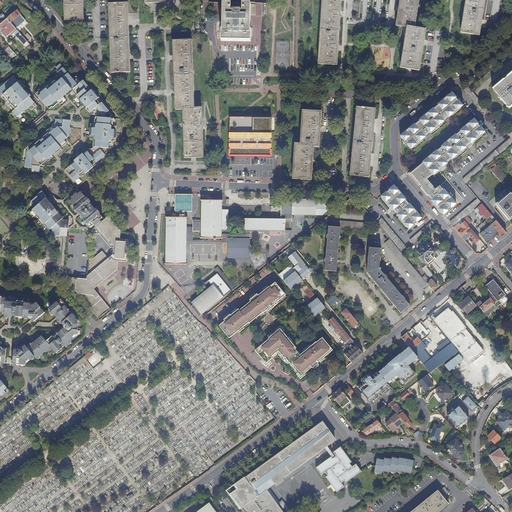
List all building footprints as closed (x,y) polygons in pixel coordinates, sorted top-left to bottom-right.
[(82,0),(65,0),(66,21),(71,21),(74,20),(77,20),(83,20),(83,1),(82,0)] [(323,0),(323,9),(327,9),(327,17),(323,17),(321,43),(325,43),(325,51),(320,51),(320,63),(337,65),(338,52),(333,52),(334,44),(338,44),(340,18),(336,18),(337,10),(341,10),(341,0),(323,0)] [(401,0),(401,5),(405,6),(404,14),(399,13),(397,25),(408,27),(407,36),(411,36),(410,45),(406,44),(402,67),(408,68),(408,63),(412,64),(412,66),(414,66),(414,69),(419,69),(423,47),(419,46),(420,38),(424,39),(426,30),(428,31),(429,27),(420,26),(419,29),(414,28),(416,16),(412,15),(414,7),(418,8),(418,0),(401,0)] [(467,24),(463,23),(462,32),(479,35),(481,26),(477,26),(478,17),(482,18),(485,1),(481,0),(480,0),(467,0),(465,15),(469,16),(467,24)] [(222,42),(251,42),(251,32),(250,32),(250,25),(250,6),(243,6),(243,13),(231,13),(231,5),(224,5),(223,24),(223,34),(222,34),(222,42)] [(112,45),(112,48),(113,72),(113,73),(129,73),(128,48),(128,27),(127,13),(127,6),(110,6),(112,45)] [(17,11),(7,19),(16,29),(25,21),(17,11)] [(24,46),(27,42),(16,29),(7,19),(5,17),(4,18),(6,21),(0,25),(0,28),(1,31),(0,31),(6,38),(3,41),(6,43),(15,35),(24,46)] [(189,109),(193,105),(191,42),(173,43),(174,58),(174,61),(174,75),(175,78),(175,89),(175,92),(175,95),(176,109),(184,109),(189,109)] [(10,56),(14,53),(9,47),(5,51),(10,56)] [(119,149),(121,119),(117,114),(108,103),(95,88),(93,87),(91,88),(83,79),(81,81),(79,79),(76,76),(73,79),(63,67),(57,72),(58,73),(38,90),(39,91),(36,94),(38,96),(39,98),(49,109),(51,107),(52,108),(58,103),(60,105),(66,100),(63,97),(71,90),(76,95),(75,96),(89,113),(90,113),(92,115),(94,115),(95,116),(94,117),(94,123),(90,123),(90,127),(89,127),(89,135),(89,139),(93,140),(92,146),(93,147),(91,149),(90,148),(83,153),(82,152),(73,160),(74,161),(65,170),(70,176),(78,185),(119,149)] [(511,75),(494,91),(509,108),(511,105),(511,75)] [(19,82),(14,76),(0,87),(0,95),(14,111),(13,112),(18,118),(29,108),(31,110),(37,106),(23,88),(25,86),(20,81),(19,82)] [(490,112),(468,86),(463,90),(485,116),(490,112)] [(414,146),(414,147),(423,139),(422,139),(424,137),(425,138),(426,137),(425,136),(448,117),(449,118),(450,116),(449,115),(451,114),(452,115),(460,108),(460,107),(463,104),(459,101),(458,101),(455,97),(456,97),(453,93),(450,96),(449,95),(438,104),(439,106),(435,109),(434,109),(420,121),(420,122),(416,125),(415,124),(403,134),(404,135),(401,137),(404,141),(405,140),(408,144),(407,145),(410,148),(414,146)] [(367,164),(370,164),(371,156),(368,156),(368,150),(371,150),(373,136),(370,136),(370,130),(373,130),(374,122),(371,122),(372,116),(375,116),(375,114),(375,110),(358,108),(357,121),(361,121),(360,129),(356,129),(353,154),(358,155),(357,163),(353,162),(351,175),(369,177),(369,170),(366,170),(367,164)] [(201,109),(188,110),(184,113),(184,122),(188,122),(189,130),(185,130),(186,157),(191,157),(191,153),(194,153),(194,155),(196,155),(196,157),(203,157),(202,151),(202,150),(202,149),(202,139),(202,138),(202,137),(202,130),(198,130),(197,122),(202,122),(201,116),(201,109)] [(307,132),(302,131),(302,145),(296,144),(295,157),(299,158),(299,166),(294,166),(294,170),(293,178),(312,180),(312,167),(308,167),(309,159),(313,159),(314,146),(319,146),(320,133),(316,132),(317,124),(321,125),(322,112),(304,111),(303,123),(307,124),(307,132)] [(70,120),(55,118),(54,123),(23,149),(23,160),(24,160),(24,167),(31,168),(31,172),(39,172),(40,166),(61,148),(67,143),(65,140),(69,136),(70,120)] [(272,119),(230,118),(229,150),(228,150),(228,154),(228,158),(273,158),(273,151),(272,151),(272,119)] [(443,215),(444,215),(457,204),(456,203),(455,204),(454,202),(454,201),(455,201),(447,192),(446,194),(440,186),(436,190),(427,180),(439,170),(440,171),(448,164),(447,162),(451,158),(452,159),(466,147),(466,146),(470,143),(471,144),(483,134),(482,133),(485,131),(482,127),(481,128),(477,124),(478,123),(475,119),(472,122),(472,121),(463,128),(464,129),(462,130),(461,130),(460,131),(461,132),(438,151),(437,150),(436,151),(436,152),(435,153),(434,153),(428,158),(429,159),(422,164),(415,170),(414,169),(408,174),(411,177),(412,176),(422,188),(421,188),(428,197),(429,195),(433,200),(431,201),(432,202),(433,201),(435,203),(434,204),(441,213),(442,212),(443,213),(442,214),(443,215)] [(501,155),(511,145),(511,138),(511,137),(464,179),(468,184),(495,160),(501,155)] [(492,170),(501,181),(506,177),(497,166),(492,170)] [(420,216),(412,207),(412,208),(409,205),(405,201),(407,200),(397,188),(396,189),(394,186),(390,190),(390,191),(387,194),(386,193),(382,196),(384,199),(384,200),(391,208),(392,208),(393,209),(392,210),(393,211),(394,211),(398,215),(400,218),(399,218),(407,227),(408,226),(410,229),(413,226),(413,225),(417,222),(418,223),(421,219),(419,217),(420,216)] [(67,238),(67,233),(68,230),(69,222),(62,221),(62,220),(58,214),(59,213),(54,207),(53,208),(51,205),(52,204),(47,199),(48,198),(42,192),(36,197),(37,197),(31,203),(35,208),(30,213),(35,218),(36,218),(38,220),(37,221),(42,227),(44,226),(48,231),(51,229),(52,230),(52,236),(67,238)] [(87,199),(81,193),(79,195),(77,193),(71,198),(73,200),(70,203),(76,209),(75,210),(78,214),(79,213),(85,220),(84,221),(88,225),(89,225),(91,228),(94,226),(96,228),(102,223),(100,221),(103,218),(100,215),(101,214),(97,210),(96,211),(90,204),(91,203),(88,199),(87,199)] [(509,220),(511,216),(511,194),(497,205),(509,220)] [(193,212),(194,195),(177,195),(176,212),(193,212)] [(455,227),(457,225),(464,219),(467,216),(475,210),(482,204),(478,199),(451,222),(455,227)] [(282,204),(282,210),(282,219),(244,219),(244,230),(286,231),(286,230),(286,222),(292,222),(292,217),(292,215),(323,216),(329,210),(321,200),(282,200),(282,204)] [(201,232),(201,238),(209,238),(228,238),(228,259),(250,259),(250,234),(222,234),(223,229),(229,230),(229,210),(223,209),(223,201),(202,201),(201,227),(201,232)] [(487,219),(492,216),(482,204),(475,210),(481,218),(484,215),(487,219)] [(464,219),(468,225),(472,222),(467,216),(464,219)] [(105,244),(121,231),(109,217),(102,223),(96,228),(94,230),(105,244)] [(295,217),(292,217),(292,222),(292,230),(286,230),(286,231),(286,233),(294,233),(295,217)] [(166,218),(166,231),(187,231),(187,227),(187,218),(166,218)] [(499,233),(502,237),(506,233),(494,218),(492,220),(494,222),(489,227),(485,222),(479,227),(483,232),(481,235),(488,243),(492,239),(499,233)] [(367,230),(367,224),(331,221),(330,227),(328,227),(325,271),(337,272),(338,261),(340,228),(367,230)] [(420,241),(437,227),(433,221),(411,240),(415,245),(420,241)] [(390,239),(404,255),(409,250),(385,222),(380,226),(390,239)] [(454,228),(462,237),(467,233),(476,243),(480,240),(468,226),(462,232),(457,225),(455,227),(454,228)] [(187,231),(166,231),(166,253),(187,253),(187,243),(204,243),(203,256),(218,274),(232,291),(235,288),(209,255),(209,238),(201,238),(201,241),(193,240),(193,232),(193,227),(187,227),(187,231)] [(198,227),(193,227),(193,232),(193,240),(201,241),(201,238),(201,232),(198,232),(198,227)] [(76,290),(99,320),(105,314),(97,305),(102,300),(94,290),(117,270),(118,262),(127,263),(128,254),(125,254),(126,250),(128,250),(129,241),(120,240),(121,232),(121,231),(105,244),(110,249),(112,249),(110,258),(107,260),(101,253),(92,259),(89,259),(87,279),(77,278),(76,290)] [(429,285),(423,277),(411,264),(404,255),(390,239),(385,244),(423,289),(429,285)] [(421,242),(420,241),(415,245),(411,248),(412,250),(421,242)] [(480,241),(475,245),(479,250),(485,246),(480,241)] [(419,258),(426,266),(427,267),(435,261),(434,259),(431,255),(434,252),(428,245),(419,253),(422,256),(419,258)] [(401,313),(411,305),(380,269),(381,249),(369,248),(367,273),(401,313)] [(187,253),(166,253),(166,264),(186,264),(187,253)] [(295,266),(293,268),(297,274),(302,280),(310,273),(309,272),(310,271),(295,253),(288,258),(295,266)] [(290,265),(279,275),(287,284),(292,291),(303,281),(302,280),(297,274),(293,268),(290,265)] [(430,278),(433,275),(427,267),(426,266),(423,269),(430,278)] [(232,291),(218,274),(208,282),(212,286),(192,303),(202,315),(232,291)] [(432,289),(434,291),(438,287),(431,280),(429,281),(425,276),(423,277),(429,285),(429,286),(432,289)] [(493,281),(486,287),(491,293),(498,302),(500,304),(503,308),(510,301),(493,281)] [(230,315),(229,315),(235,322),(241,329),(243,327),(249,322),(262,311),(265,309),(266,311),(267,310),(276,303),(280,300),(279,298),(285,293),(275,282),(270,287),(269,287),(268,287),(264,291),(258,295),(257,294),(256,295),(251,299),(250,300),(251,301),(239,310),(238,309),(237,310),(233,314),(231,315),(230,315)] [(309,304),(318,314),(326,308),(309,288),(304,292),(313,301),(309,304)] [(498,302),(491,293),(487,296),(490,299),(483,305),(482,303),(478,306),(484,313),(485,312),(486,314),(484,316),(485,317),(496,308),(494,306),(495,305),(495,304),(498,302)] [(330,305),(338,299),(335,295),(327,302),(330,305)] [(0,311),(1,311),(1,313),(5,313),(4,317),(9,317),(10,317),(12,317),(12,316),(16,317),(23,318),(29,319),(30,320),(31,320),(32,320),(33,322),(34,322),(45,313),(43,310),(42,311),(40,309),(41,308),(37,303),(33,306),(30,306),(30,304),(25,304),(25,302),(17,302),(17,303),(6,302),(6,298),(2,298),(1,297),(0,297),(0,296),(0,311)] [(463,313),(465,315),(477,307),(469,297),(458,306),(463,313)] [(19,365),(26,366),(26,362),(28,360),(29,361),(34,357),(37,360),(42,355),(45,352),(46,353),(51,348),(56,354),(62,349),(64,346),(65,347),(71,342),(73,340),(72,338),(75,336),(77,336),(78,331),(77,331),(77,326),(78,326),(79,322),(77,321),(74,319),(75,317),(73,315),(72,315),(65,307),(66,306),(61,300),(49,310),(54,316),(54,315),(56,317),(57,318),(56,319),(58,320),(61,324),(62,324),(64,327),(64,329),(53,338),(52,337),(46,342),(42,337),(33,344),(32,344),(27,348),(25,346),(20,350),(19,350),(18,351),(14,351),(13,365),(16,365),(17,364),(19,364),(19,365)] [(97,305),(105,314),(110,310),(102,300),(97,305)] [(276,303),(267,310),(268,311),(277,304),(276,303)] [(306,307),(314,317),(318,314),(309,304),(306,307)] [(484,351),(449,306),(433,319),(452,344),(454,346),(459,352),(467,363),(484,351)] [(354,327),(359,323),(358,322),(347,309),(342,313),(354,327)] [(351,344),(354,342),(344,330),(328,310),(323,314),(347,342),(349,341),(351,344)] [(249,322),(250,323),(263,312),(262,311),(249,322)] [(229,315),(225,319),(224,320),(225,321),(234,332),(237,330),(238,331),(239,331),(241,329),(235,322),(229,315)] [(234,332),(225,321),(219,326),(228,337),(234,332)] [(271,348),(276,353),(277,353),(279,351),(282,355),(284,358),(285,358),(289,363),(290,364),(292,363),(296,369),(295,370),(298,373),(301,377),(304,374),(312,368),(312,369),(314,368),(318,364),(319,363),(318,363),(319,362),(324,358),(325,357),(324,356),(332,349),(322,338),(317,343),(316,342),(311,347),(304,352),(301,355),(299,356),(297,353),(298,352),(295,349),(296,349),(291,343),(288,338),(283,332),(280,329),(277,332),(272,335),(269,338),(268,338),(269,339),(266,342),(271,348)] [(407,333),(402,338),(410,347),(412,350),(419,344),(422,342),(418,337),(413,342),(411,340),(412,340),(407,333)] [(271,357),(276,353),(271,348),(266,342),(255,351),(256,351),(257,350),(264,358),(262,359),(263,361),(266,364),(270,361),(269,359),(271,357)] [(419,344),(412,350),(421,361),(431,373),(441,365),(459,352),(454,346),(452,344),(436,355),(440,359),(435,363),(419,344)] [(348,352),(355,360),(358,358),(364,353),(356,345),(348,352)] [(412,350),(410,347),(401,355),(400,354),(397,357),(398,357),(391,362),(388,365),(379,373),(388,383),(398,375),(405,384),(417,375),(412,369),(421,361),(412,350)] [(345,354),(352,363),(355,360),(348,352),(345,354)] [(372,375),(370,372),(362,379),(362,381),(363,382),(364,384),(365,383),(365,382),(372,376),(372,377),(373,376),(372,375)] [(375,374),(373,376),(386,391),(391,387),(388,383),(379,373),(379,372),(376,375),(375,374)] [(362,386),(359,388),(371,403),(386,391),(373,376),(372,377),(372,376),(365,382),(365,383),(364,384),(362,385),(362,386)] [(434,386),(427,376),(418,383),(420,386),(423,389),(425,392),(434,386)] [(453,394),(444,383),(434,390),(444,402),(453,394)] [(340,389),(332,395),(339,403),(347,397),(340,389)] [(404,400),(413,394),(410,389),(400,396),(401,398),(400,399),(396,403),(394,401),(389,405),(397,414),(404,423),(408,429),(413,425),(410,421),(410,420),(404,413),(397,405),(403,400),(403,401),(404,400)] [(387,393),(386,391),(371,403),(372,404),(375,403),(379,399),(385,394),(387,393)] [(473,412),(479,407),(469,396),(463,402),(473,412)] [(347,397),(339,403),(340,405),(348,399),(347,397)] [(447,415),(458,428),(469,418),(459,406),(455,409),(454,408),(451,411),(451,412),(447,415)] [(511,425),(511,424),(511,417),(506,412),(496,423),(505,432),(508,428),(509,429),(510,429),(511,428),(511,427),(511,425)] [(404,423),(397,414),(390,419),(390,420),(386,424),(392,432),(394,432),(398,429),(397,428),(400,426),(404,423)] [(373,416),(365,422),(368,425),(371,423),(372,424),(362,431),(367,435),(381,425),(373,416)] [(243,511),(282,511),(275,502),(276,501),(270,493),(269,494),(267,491),(275,485),(276,487),(285,481),(283,480),(326,449),(328,448),(336,442),(328,431),(329,430),(324,422),(250,475),(235,486),(237,488),(231,495),(243,511)] [(444,428),(435,424),(429,439),(438,443),(444,428)] [(495,444),(501,438),(494,431),(488,437),(495,444)] [(461,449),(463,448),(460,445),(459,445),(456,441),(448,447),(455,460),(458,460),(460,460),(462,458),(464,456),(464,454),(461,449)] [(333,460),(332,458),(317,469),(322,476),(326,473),(328,477),(326,478),(337,493),(344,488),(342,484),(345,481),(347,484),(351,481),(362,473),(361,471),(357,465),(353,468),(350,465),(352,463),(341,448),(334,453),(336,457),(335,458),(333,460)] [(328,448),(326,449),(332,458),(333,460),(335,458),(328,448)] [(497,466),(507,460),(500,449),(490,456),(497,466)] [(377,459),(376,468),(375,473),(380,474),(382,474),(383,472),(390,473),(390,471),(398,473),(398,472),(412,474),(413,469),(414,461),(399,459),(392,458),(392,460),(385,459),(384,461),(377,459)] [(509,490),(511,488),(511,474),(503,480),(509,490)] [(439,511),(448,505),(437,491),(431,496),(417,507),(410,511),(439,511)]
